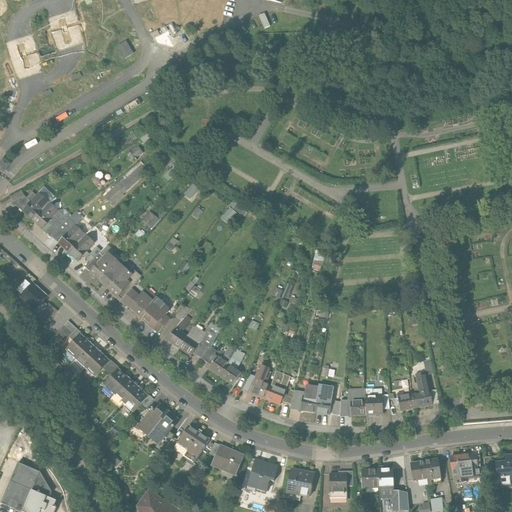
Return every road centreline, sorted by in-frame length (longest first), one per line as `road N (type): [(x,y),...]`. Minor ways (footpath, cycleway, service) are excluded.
road 1 (residential): [(232,403),(169,361),(0,212)]
road 2 (residential): [(511,433),(326,455),(219,424)]
road 3 (residential): [(219,424),(0,235)]
road 4 (residential): [(232,403),(322,430),(439,421)]
